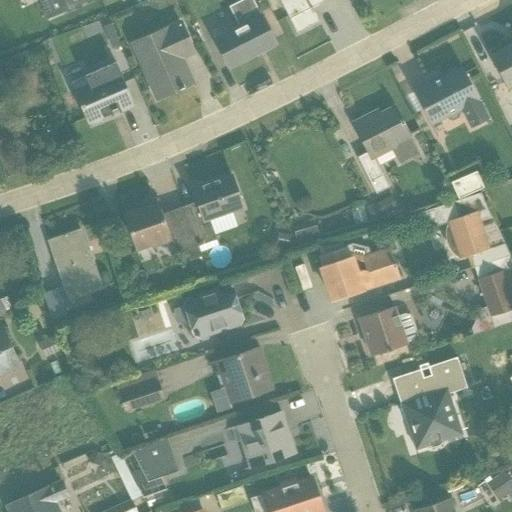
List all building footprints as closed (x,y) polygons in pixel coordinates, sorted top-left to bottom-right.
[(38,0),(47,20),(89,2),(87,0),(38,0)] [(232,66),(275,45),(252,0),(223,0),(237,26),(213,39),(228,69),(232,66)] [(328,0),(279,0),(296,34),(319,23),(312,9),(318,6),(318,5),(328,0)] [(111,51),(121,47),(109,19),(100,23),(102,28),(101,29),(111,51)] [(132,43),(156,99),(191,84),(181,61),(196,55),(182,21),(132,43)] [(511,45),(490,57),(508,92),(511,89),(511,31),(511,32),(511,45)] [(111,117),(134,107),(115,63),(99,70),(96,68),(86,72),(85,76),(70,83),(87,125),(91,123),(93,125),(100,122),(101,119),(110,115),(111,117)] [(470,129),(488,120),(462,68),(428,85),(427,82),(412,90),(431,127),(446,119),(447,120),(452,122),(458,119),(460,114),(459,112),(460,111),(470,129)] [(399,165),(418,156),(394,108),(371,120),(369,116),(353,125),(367,153),(357,158),(376,195),(388,189),(373,160),(391,151),(399,165)] [(449,187),(454,202),(484,189),(477,172),(457,180),(458,183),(449,187)] [(209,222),(242,210),(231,176),(191,189),(196,203),(182,208),(196,247),(215,240),(209,222)] [(459,259),(467,257),(471,269),(474,267),(508,256),(481,193),(414,215),(416,221),(433,227),(447,223),(445,227),(444,233),(445,241),(447,248),(450,254),(456,259),(459,259)] [(364,208),(372,223),(397,209),(390,197),(372,207),(371,204),(364,208)] [(174,255),(196,247),(182,208),(161,215),(157,204),(123,216),(137,253),(152,247),(153,249),(170,243),(174,255)] [(350,210),(353,225),(366,221),(362,207),(350,210)] [(319,241),(316,227),(293,233),(297,247),(319,241)] [(67,301),(101,289),(81,231),(66,236),(65,235),(63,235),(64,237),(49,242),(64,286),(42,294),(44,300),(42,301),(52,328),(69,323),(62,301),(66,300),(67,301)] [(276,247),(288,250),(291,237),(279,234),(276,247)] [(361,289),(399,277),(389,248),(369,254),(368,248),(350,244),(345,247),(342,247),(339,238),(317,244),(321,256),(320,256),(324,266),(320,267),(333,302),(362,292),(361,289)] [(493,328),(489,318),(511,309),(511,267),(508,256),(474,267),(478,279),(476,279),(486,307),(480,309),(470,329),(472,335),(493,328)] [(198,338),(239,324),(241,319),(232,291),(226,286),(186,298),(182,305),(182,307),(171,310),(176,325),(187,322),(191,335),(198,338)] [(0,316),(12,311),(6,298),(0,300),(0,316)] [(371,357),(407,345),(406,344),(413,341),(417,338),(417,333),(412,318),(409,315),(403,314),(398,316),(395,307),(359,319),(371,357)] [(0,374),(19,366),(1,326),(0,326),(0,374)] [(70,350),(97,356),(102,333),(75,327),(70,350)] [(62,349),(57,336),(38,344),(45,359),(59,353),(58,351),(62,349)] [(392,380),(415,450),(463,436),(449,395),(502,376),(492,346),(428,368),(427,364),(418,366),(419,370),(392,380)] [(229,405),(273,390),(273,389),(271,389),(265,372),(261,373),(258,363),(262,362),(258,350),(260,349),(259,348),(207,365),(208,367),(214,365),(216,372),(213,373),(215,378),(216,377),(221,389),(210,393),(217,414),(230,409),(229,405)] [(114,385),(124,413),(164,399),(154,373),(114,385)] [(248,469),(291,455),(287,443),(288,442),(285,432),(287,431),(281,413),(225,431),(226,432),(231,430),(235,444),(239,442),(248,469)] [(119,453),(143,499),(166,491),(161,477),(178,472),(166,438),(119,453)] [(87,463),(99,467),(104,454),(92,450),(87,463)] [(110,458),(131,501),(141,497),(118,454),(110,458)] [(64,481),(58,467),(54,469),(60,483),(6,506),(8,511),(60,511),(56,503),(69,498),(62,482),(64,481)] [(485,484),(497,501),(506,495),(510,500),(511,499),(511,484),(503,471),(485,484)] [(322,511),(311,479),(298,483),(296,478),(277,484),(278,486),(259,493),(260,496),(250,500),(253,511),(322,511)] [(221,509),(245,500),(241,487),(216,495),(221,509)] [(414,511),(454,511),(451,500),(414,511)] [(106,511),(137,511),(133,502),(106,511)]
